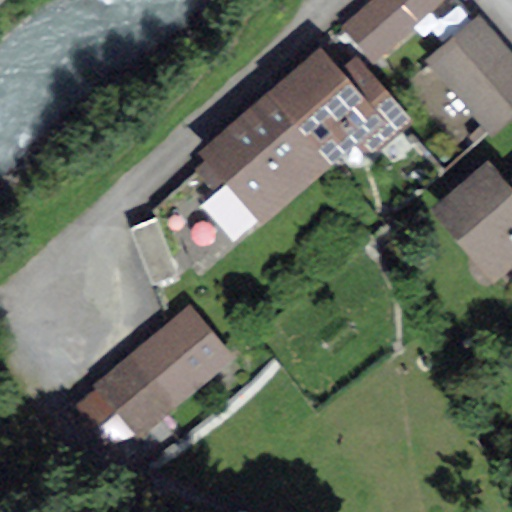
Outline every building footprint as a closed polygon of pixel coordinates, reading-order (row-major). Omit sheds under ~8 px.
[(355,94),(432,22),(411,0),(383,0),(321,58),(355,94)] [(381,111),(435,180),(511,120),(511,115),(461,50),(381,111)] [(302,75),(259,117),(317,176),(360,135),(302,75)] [(272,221),(317,176),(259,117),(214,161),(272,221)] [(511,176),(476,205),(511,249),(511,176)] [(155,232),(125,243),(145,295),(175,284),(155,232)] [(196,316),(124,378),(170,431),(242,370),(196,316)] [(129,466),(170,431),(124,378),(83,412),(129,466)]
